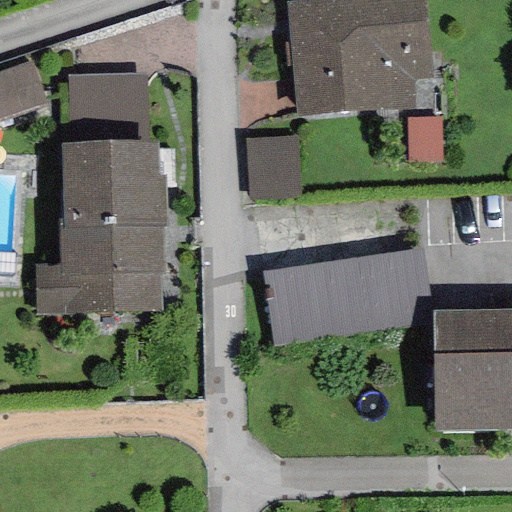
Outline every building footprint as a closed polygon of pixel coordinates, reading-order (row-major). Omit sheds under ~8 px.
[(424,0),(308,0),(285,2),(294,118),(417,108),(414,80),(431,79),(424,0)] [(32,61),(0,72),(0,119),(47,104),(32,61)] [(145,73),(67,75),(69,143),(147,141),(145,73)] [(441,119),(405,121),(407,163),(443,161),(441,119)] [(298,136),(245,138),(248,200),(301,198),(298,136)] [(69,143),(61,143),(62,218),(57,218),(57,264),(33,265),(34,316),(158,314),(158,277),(162,277),(161,229),(165,229),(164,176),(157,176),(156,141),(147,141),(69,143)] [(0,278),(22,279),(24,171),(0,170),(0,278)] [(422,249),(262,274),(273,349),(432,328),(432,310),(422,249)] [(511,308),(432,310),(432,328),(434,433),(511,432),(511,308)]
